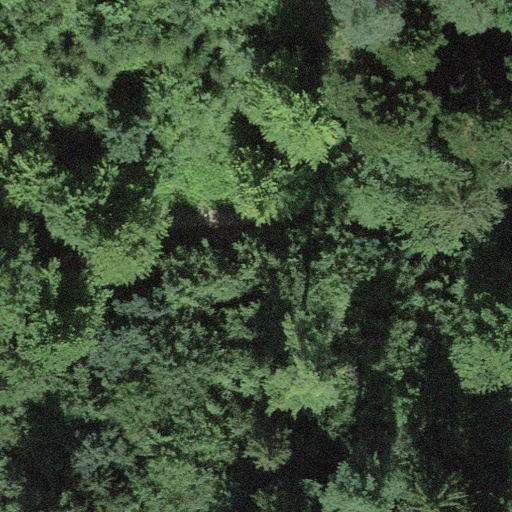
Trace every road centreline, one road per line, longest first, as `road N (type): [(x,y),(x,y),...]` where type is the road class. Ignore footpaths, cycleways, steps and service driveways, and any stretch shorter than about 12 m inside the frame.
road 1 (track): [(0,257),(107,241),(183,262),(324,218),(511,174)]
road 2 (track): [(183,262),(0,358)]
